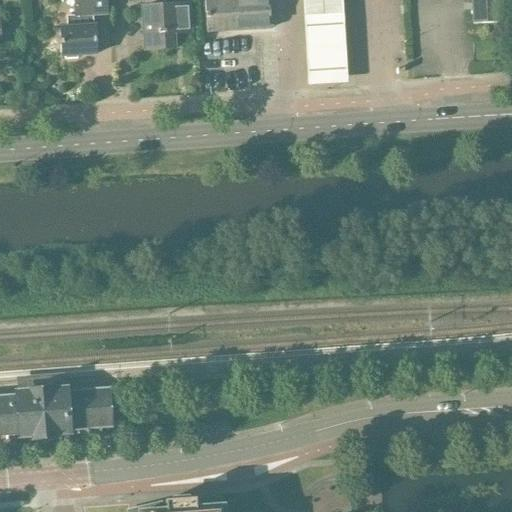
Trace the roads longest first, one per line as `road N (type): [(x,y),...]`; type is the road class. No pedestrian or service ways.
road 1 (primary): [(0,151),(511,117)]
road 2 (unclassified): [(42,477),(237,451),(366,418),(511,406)]
